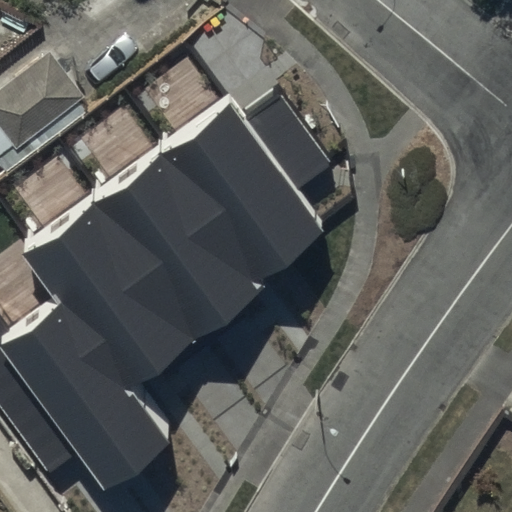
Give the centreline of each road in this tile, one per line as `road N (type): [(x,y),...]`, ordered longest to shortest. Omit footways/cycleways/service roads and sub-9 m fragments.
road 1 (residential): [(511,225),(419,349),(320,511)]
road 2 (residential): [(380,0),(511,108)]
